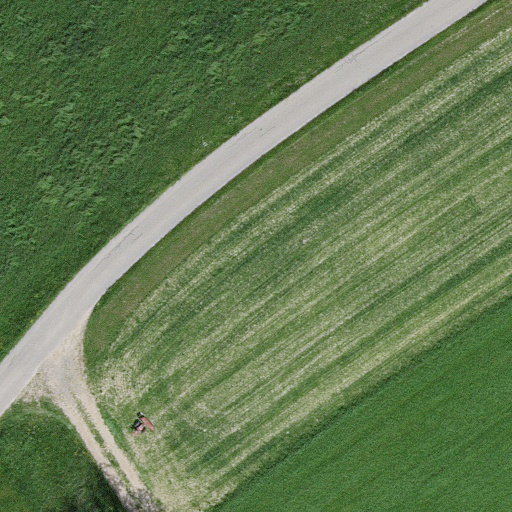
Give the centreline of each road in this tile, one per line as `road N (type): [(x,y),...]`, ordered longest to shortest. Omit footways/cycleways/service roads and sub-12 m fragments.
road 1 (residential): [(463,0),(201,181),(105,269),(0,391)]
road 2 (track): [(47,334),(142,511)]
